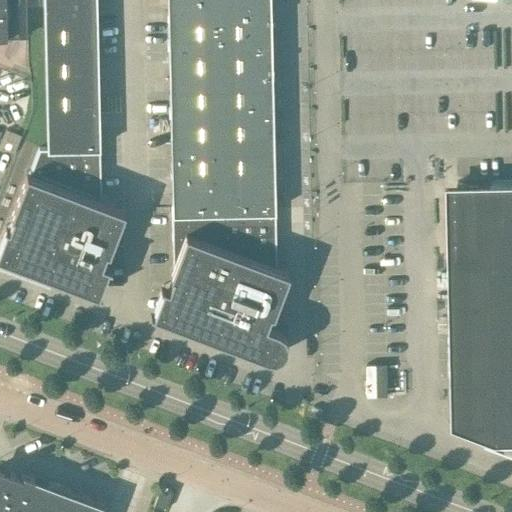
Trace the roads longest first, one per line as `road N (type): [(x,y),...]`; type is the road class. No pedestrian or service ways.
road 1 (secondary): [(473,511),(0,332)]
road 2 (unclassified): [(0,400),(296,511)]
